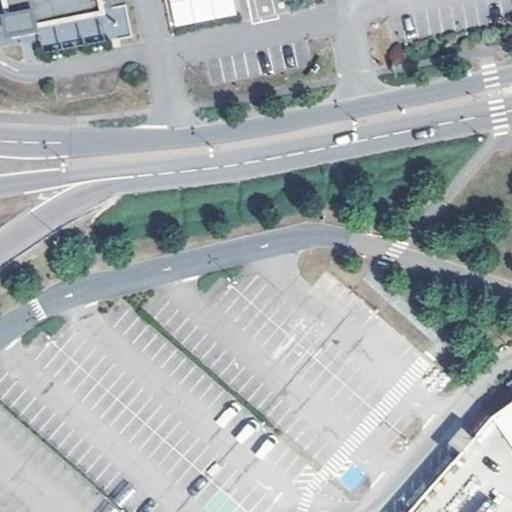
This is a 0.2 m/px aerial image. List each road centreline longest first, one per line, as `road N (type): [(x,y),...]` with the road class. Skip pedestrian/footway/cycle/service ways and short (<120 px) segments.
road 1 (unclassified): [(511,74),(212,133),(0,141)]
road 2 (unclassified): [(125,176),(238,166),(511,110)]
road 3 (unclassified): [(0,252),(125,176)]
road 4 (unclassified): [(0,189),(125,176)]
